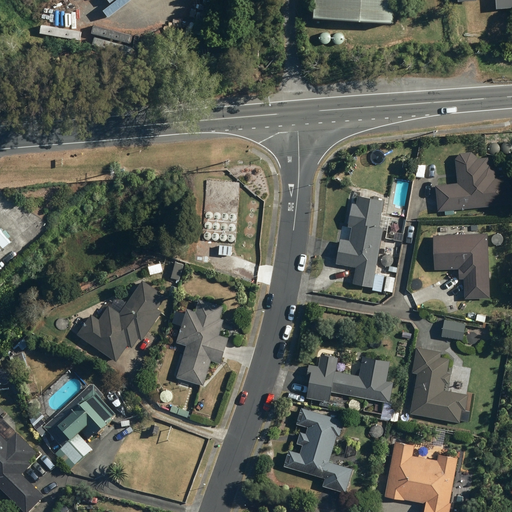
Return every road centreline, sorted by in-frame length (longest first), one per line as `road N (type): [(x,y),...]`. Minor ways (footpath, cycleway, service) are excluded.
road 1 (residential): [(216,511),(276,339),(297,196),(298,112)]
road 2 (primary): [(298,112),(0,138)]
road 3 (primary): [(511,96),(298,112)]
